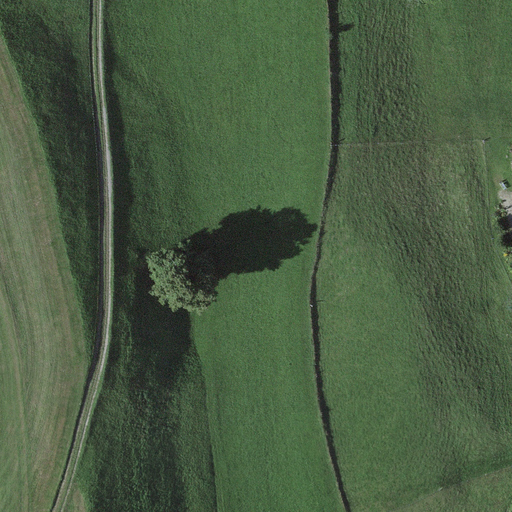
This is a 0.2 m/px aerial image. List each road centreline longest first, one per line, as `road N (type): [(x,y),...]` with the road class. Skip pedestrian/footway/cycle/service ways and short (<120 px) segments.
road 1 (track): [(104,0),(115,292),(106,369),(65,511)]
road 2 (track): [(28,511),(21,379),(0,292)]
